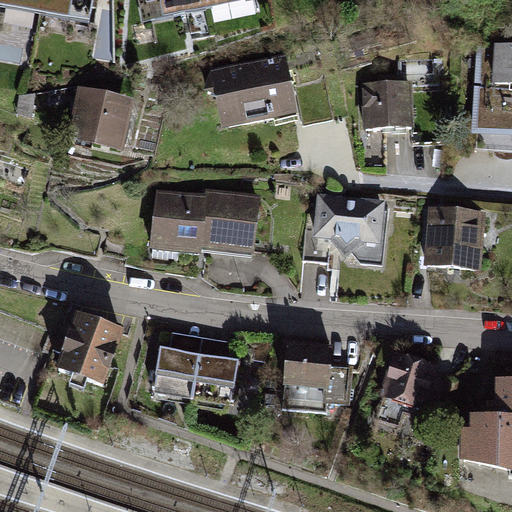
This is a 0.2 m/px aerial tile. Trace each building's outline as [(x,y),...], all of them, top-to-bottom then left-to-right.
[(0,0),(0,7),(40,16),(43,0),(0,0)] [(94,0),(43,0),(40,16),(90,26),(94,0)] [(208,11),(205,0),(145,0),(147,5),(160,3),(163,19),(208,11)] [(205,0),(208,11),(249,2),(248,0),(205,0)] [(511,48),(478,47),(473,151),(511,153),(511,48)] [(286,57),(212,72),(205,95),(216,99),(222,131),(301,119),(286,57)] [(413,83),(361,85),(365,134),(417,130),(413,83)] [(132,100),(81,89),(70,143),(121,153),(132,100)] [(202,198),(157,193),(150,254),(201,260),(202,254),(253,259),(259,198),(202,192),(202,198)] [(387,203),(317,196),(315,232),(306,231),(303,264),(385,268),(387,203)] [(485,216),(430,210),(425,268),(483,274),(485,216)] [(75,316),(55,375),(103,392),(123,333),(75,316)] [(244,348),(166,335),(156,394),(234,407),(244,348)] [(334,350),(288,344),(284,411),(334,418),(335,406),(349,408),(351,367),(333,366),(334,350)] [(441,367),(397,354),(375,421),(415,434),(424,404),(439,409),(446,382),(437,379),(441,367)] [(511,381),(498,381),(498,405),(489,405),(489,418),(473,417),(473,432),(464,431),(464,464),(511,474),(511,381)]
